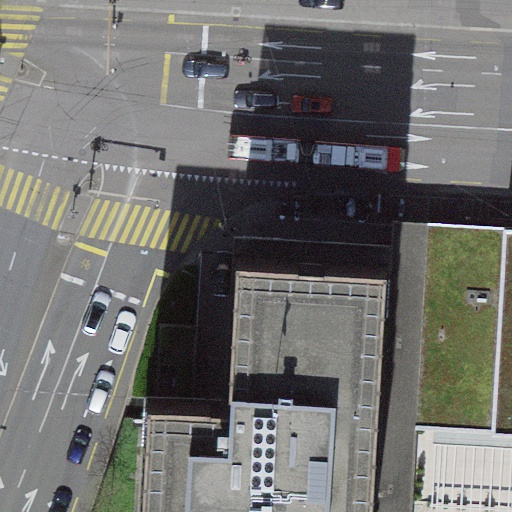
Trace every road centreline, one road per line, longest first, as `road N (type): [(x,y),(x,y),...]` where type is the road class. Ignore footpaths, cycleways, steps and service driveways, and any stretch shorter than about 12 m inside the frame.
road 1 (primary): [(0,441),(135,86)]
road 2 (primary): [(511,110),(135,86)]
road 3 (primary): [(135,86),(0,69)]
